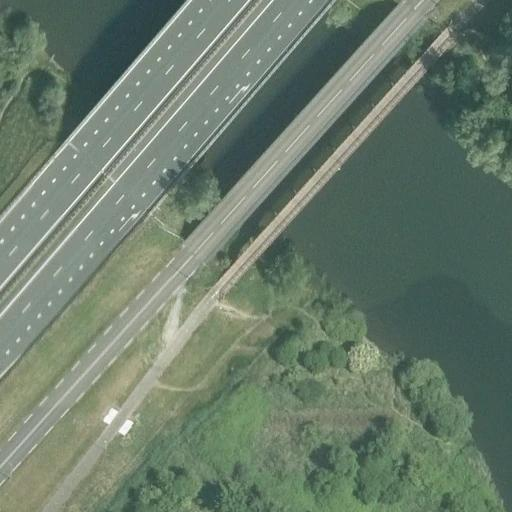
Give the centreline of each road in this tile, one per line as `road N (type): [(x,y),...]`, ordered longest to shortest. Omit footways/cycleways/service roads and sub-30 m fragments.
road 1 (tertiary): [(0,467),(424,0)]
road 2 (trunk): [(0,339),(293,0)]
road 3 (trunk): [(230,0),(0,266)]
